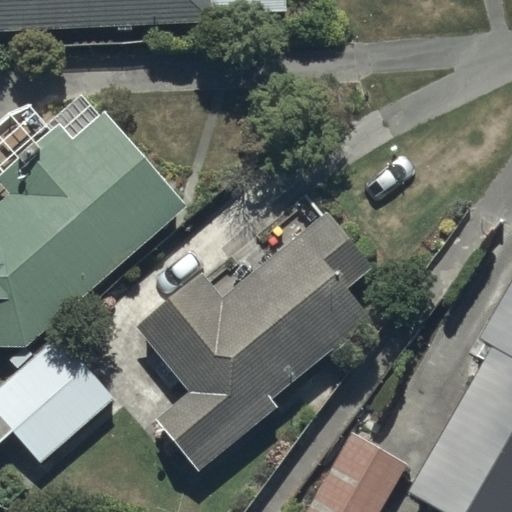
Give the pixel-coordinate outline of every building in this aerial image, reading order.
[(214,0),(0,0),(0,30),(215,20),(215,14),(214,0)] [(292,10),(291,0),(214,0),(215,14),(292,10)] [(187,206),(105,115),(73,143),(60,128),(0,180),(0,186),(10,197),(0,205),(0,345),(28,346),(187,206)] [(373,270),(324,212),(222,298),(201,274),(135,330),(189,394),(154,423),(197,473),(277,406),(272,401),(369,319),(346,292),(373,270)] [(491,355),(407,495),(436,511),(511,511),(511,292),(479,348),(491,355)] [(119,399),(61,335),(0,390),(0,445),(14,433),(45,466),(119,399)] [(386,511),(412,469),(354,435),(309,511),(386,511)]
